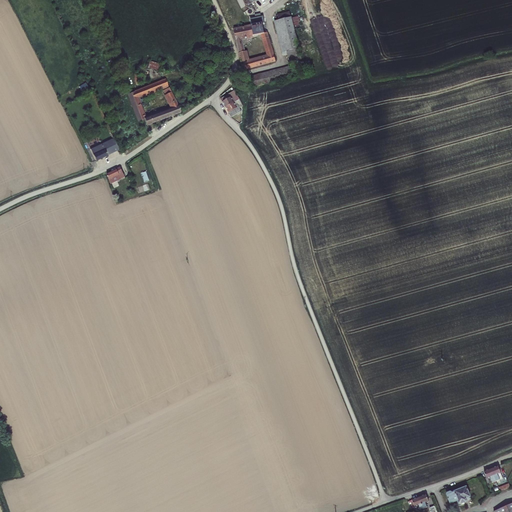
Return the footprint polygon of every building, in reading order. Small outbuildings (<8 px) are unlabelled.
[(259,14),(249,17),(241,19),(241,18),(237,19),(237,21),(230,23),(235,41),(240,40),(238,33),(243,31),(242,29),(257,25),(262,23),(259,14)] [(284,51),(294,49),(287,19),(285,19),(277,22),(272,24),(279,52),(284,51)] [(259,31),(266,29),(264,23),(262,23),(257,25),(259,31)] [(236,44),(241,63),(273,54),(266,29),(259,31),(264,47),(245,53),(242,42),(236,44)] [(206,42),(182,62),(196,78),(220,58),(206,42)] [(252,87),(293,78),(291,66),(249,75),(252,87)] [(178,110),(161,74),(135,85),(138,92),(158,84),(167,105),(146,113),(150,121),(178,110)] [(129,88),(123,90),(125,95),(135,119),(140,116),(129,88)] [(222,94),(225,100),(235,95),(231,90),(222,94)] [(238,100),(235,95),(225,100),(228,104),(225,107),(238,100)] [(150,121),(146,113),(140,116),(143,124),(150,121)] [(103,139),(109,150),(113,147),(108,137),(103,139)] [(87,142),(83,145),(91,159),(109,150),(103,139),(89,146),(87,142)] [(111,181),(124,174),(119,167),(107,173),(111,181)] [(141,173),(144,182),(149,181),(146,171),(141,173)] [(503,478),(498,466),(484,472),(487,479),(490,477),(492,482),(496,481),(497,484),(501,483),(499,479),(503,478)] [(447,493),(446,494),(450,504),(457,501),(458,504),(460,505),(467,502),(468,501),(467,499),(471,497),(467,486),(452,492),(450,491),(447,493)] [(426,494),(408,501),(411,508),(418,506),(420,511),(422,511),(426,510),(428,509),(425,503),(429,502),(426,494)] [(511,511),(511,503),(493,511),(511,511)]
